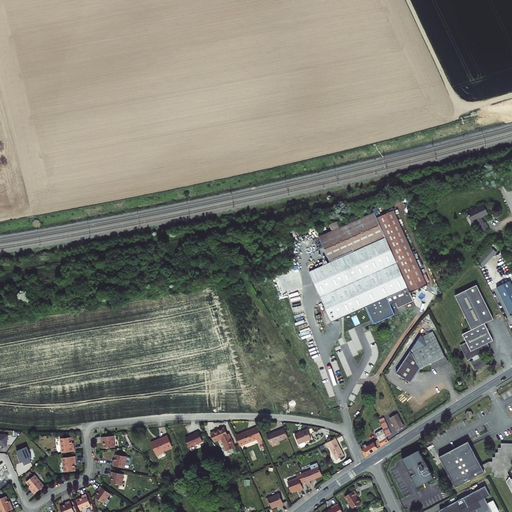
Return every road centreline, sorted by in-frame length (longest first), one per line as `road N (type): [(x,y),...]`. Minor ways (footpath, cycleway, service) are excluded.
road 1 (residential): [(28,511),(88,473),(85,425),(236,414),(313,420),(346,430),(361,466)]
road 2 (track): [(408,0),(455,99),(465,108),(511,95)]
road 3 (secondary): [(511,370),(371,460)]
